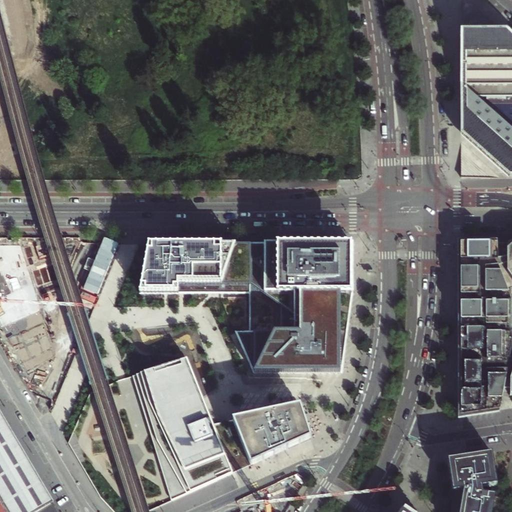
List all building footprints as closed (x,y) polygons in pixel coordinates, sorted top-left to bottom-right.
[(511,36),(507,32),(470,33),(460,33),(461,97),(461,102),(461,136),(508,178),(511,178),(511,36)] [(478,179),(461,162),(461,179),(478,179)] [(176,244),(149,244),(140,294),(218,294),(251,294),(251,334),(236,334),(253,374),(258,374),(342,374),(343,366),(346,345),(353,295),(353,244),(346,244),(277,243),(250,244),(225,244),(213,244),(202,244),(188,244),(176,244)] [(476,245),(461,245),(461,282),(461,342),(461,379),(461,402),(460,416),(500,410),(504,388),(510,389),(511,380),(511,368),(507,368),(511,350),(511,290),(511,289),(511,245),(491,245),(476,245)] [(20,247),(0,246),(0,318),(33,374),(56,360),(20,247)] [(181,498),(231,475),(212,426),(207,410),(203,401),(202,398),(196,383),(188,362),(133,378),(145,422),(181,498)] [(43,484),(0,410),(0,496),(9,511),(37,511),(54,503),(43,484)] [(212,426),(231,475),(236,473),(284,453),(307,443),(302,423),(298,411),(212,426)] [(488,455),(455,460),(456,468),(459,492),(458,501),(455,511),(492,511),(495,497),(482,496),(481,487),(493,486),(488,455)] [(0,511),(9,511),(0,496),(0,511)] [(58,511),(54,503),(37,511),(58,511)]
